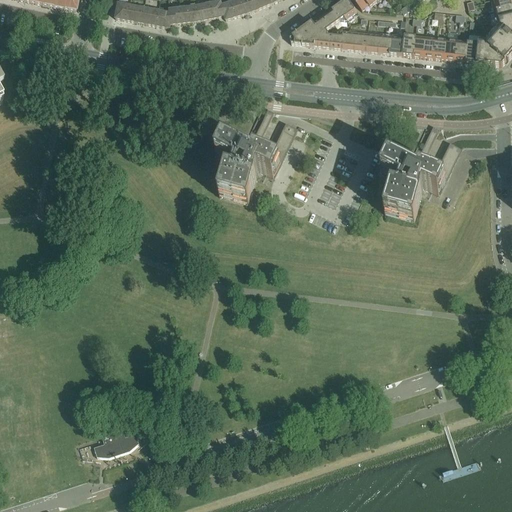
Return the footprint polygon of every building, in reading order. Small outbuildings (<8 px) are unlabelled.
[(43,0),(42,8),(53,10),(55,0),(43,0)] [(55,0),(53,10),(64,12),(65,0),(55,0)] [(65,0),(64,12),(76,14),(77,0),(65,0)] [(223,14),(225,20),(226,23),(247,17),(257,13),(273,7),(282,2),(285,0),(249,0),(248,1),(223,8),(225,14),(223,14)] [(351,0),(363,14),(369,10),(370,11),(382,1),(382,0),(351,0)] [(401,12),(404,18),(411,13),(417,8),(423,3),(426,0),(417,0),(413,3),(407,8),(401,12)] [(511,0),(508,0),(491,4),(494,14),(511,10),(511,0)] [(292,47),(402,59),(404,40),(343,34),(342,40),(328,39),(328,37),(328,36),(328,35),(327,34),(345,21),(346,23),(350,20),(352,23),(359,18),(347,2),(314,27),(312,25),(290,40),(292,47)] [(171,17),(171,28),(193,25),(193,26),(203,24),(225,20),(223,14),(225,14),(223,8),(222,5),(196,10),(171,13),(171,17)] [(171,28),(171,17),(118,7),(116,22),(122,23),(126,24),(136,26),(147,28),(147,27),(170,32),(171,28)] [(511,10),(494,14),(496,24),(496,25),(511,20),(511,10)] [(511,58),(511,20),(496,25),(496,24),(495,25),(497,34),(496,35),(495,36),(493,37),(492,38),(491,40),(490,41),(489,43),(489,44),(479,43),(479,44),(477,67),(502,69),(511,58)] [(413,60),(416,37),(405,36),(403,59),(413,60)] [(424,61),(426,39),(416,37),(413,60),(424,61)] [(434,62),(437,40),(426,39),(424,61),(434,62)] [(445,63),(447,41),(437,40),(434,62),(445,63)] [(455,64),(458,42),(447,41),(445,63),(455,64)] [(466,66),(468,43),(458,42),(455,64),(466,66)] [(477,67),(479,44),(468,43),(466,66),(477,67)] [(7,84),(0,85),(0,105),(1,105),(0,102),(0,99),(4,98),(13,93),(13,92),(12,93),(7,84)] [(216,159),(217,159),(218,159),(237,168),(234,176),(227,173),(219,200),(221,200),(220,201),(248,209),(248,208),(249,208),(257,182),(256,182),(258,174),(274,182),(274,181),(275,182),(298,133),(286,128),(270,162),(256,155),(275,116),(268,113),(248,155),(238,150),(224,143),(216,159)] [(435,179),(420,172),(438,133),(435,131),(433,130),(413,173),(407,170),(389,161),(382,176),(383,176),(402,185),(400,193),(392,191),(385,217),(386,217),(386,218),(414,226),(414,225),(415,226),(422,199),(424,192),(439,199),(439,198),(440,199),(462,153),(450,147),(435,179)] [(98,461),(109,463),(131,456),(139,448),(139,447),(136,437),(129,440),(128,439),(125,440),(123,432),(102,439),(104,446),(101,447),(102,449),(94,451),(97,461),(98,461)]
